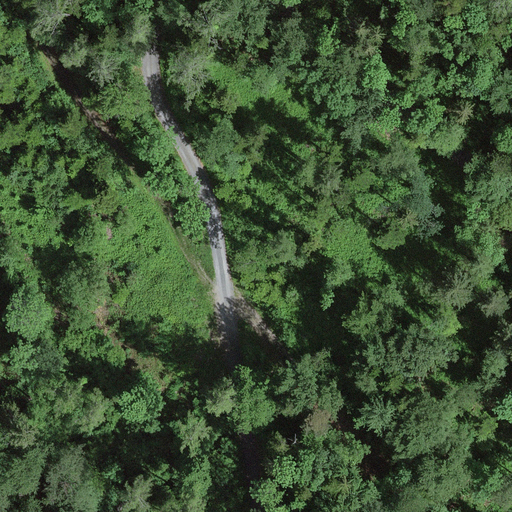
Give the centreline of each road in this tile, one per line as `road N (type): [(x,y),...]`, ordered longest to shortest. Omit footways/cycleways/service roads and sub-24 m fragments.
road 1 (track): [(163,0),(151,67),(178,193),(239,397),(252,511)]
road 2 (track): [(511,229),(422,128),(310,35),(286,0)]
